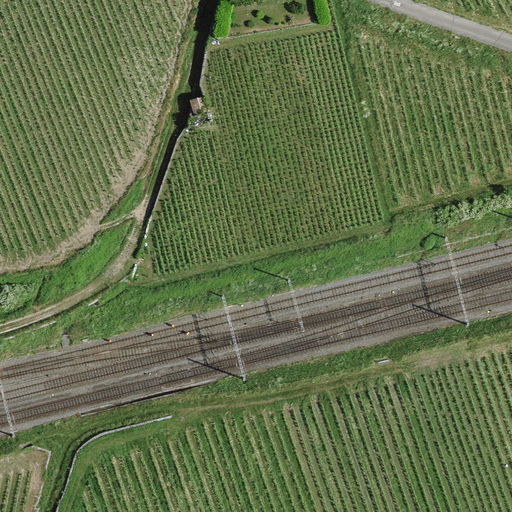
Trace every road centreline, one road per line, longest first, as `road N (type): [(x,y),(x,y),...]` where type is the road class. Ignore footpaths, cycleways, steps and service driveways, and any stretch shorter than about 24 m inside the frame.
road 1 (track): [(51,511),(83,434),(511,330)]
road 2 (track): [(209,0),(180,115),(113,277)]
road 3 (unclassified): [(511,44),(386,0)]
road 4 (track): [(113,277),(51,316),(0,332)]
